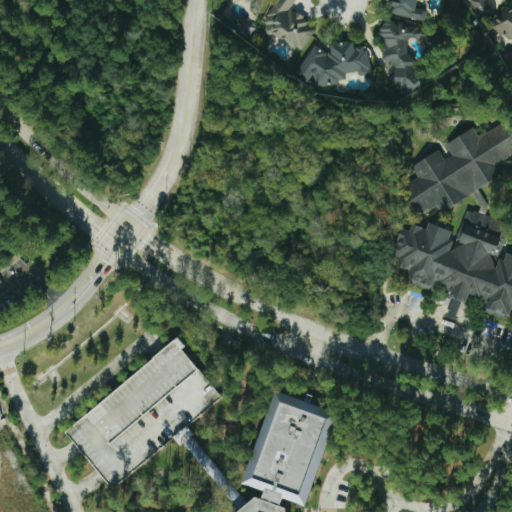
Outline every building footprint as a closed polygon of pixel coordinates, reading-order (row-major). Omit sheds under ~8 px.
[(262,0),(250,0),(248,10),(259,13),(262,0)] [(294,0),(277,0),(260,30),(299,54),(315,27),(288,10),(294,0)] [(423,21),(425,10),(416,8),(417,0),(395,0),(396,1),(387,5),(392,14),(423,21)] [(465,0),(478,19),(492,10),(485,0),(465,0)] [(511,10),(492,14),(495,29),(506,27),(508,42),(511,41),(511,10)] [(426,84),(425,75),(417,70),(416,60),(408,55),(406,39),(411,38),(413,38),(428,48),(437,47),(438,41),(437,30),(386,19),(377,34),(386,39),(386,46),(381,55),(382,60),(392,66),(390,81),(393,83),(400,84),(402,97),(409,95),(416,85),(426,84)] [(294,76),(312,88),(341,82),(346,73),(355,72),(361,75),(366,75),(370,69),(366,49),(361,46),(354,47),(352,41),(332,45),(327,54),(313,45),(294,76)] [(403,176),(493,121),(511,152),(511,157),(424,211),(403,176)] [(511,312),(395,268),(412,226),(453,242),(467,206),(511,223),(498,257),(511,262),(511,312)] [(235,511),(255,496),(260,498),(264,489),(242,480),(275,388),(338,411),(304,502),(283,495),(279,505),(285,507),(286,511),(235,511)]
